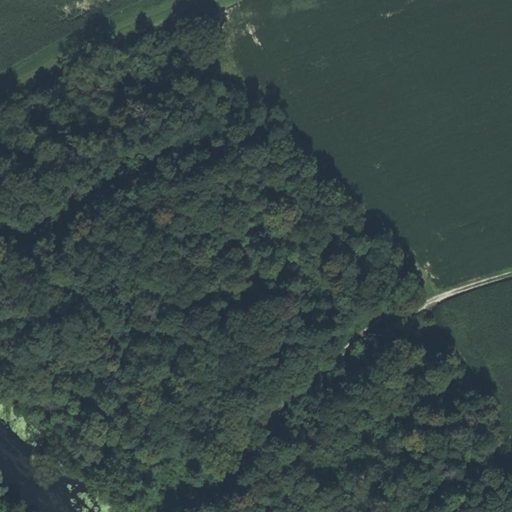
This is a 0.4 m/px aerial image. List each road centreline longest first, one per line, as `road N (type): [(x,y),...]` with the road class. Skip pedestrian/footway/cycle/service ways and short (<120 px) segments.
road 1 (track): [(0,248),(42,280),(124,319),(233,421),(292,408),(373,511)]
road 2 (track): [(511,274),(410,304),(356,341),(292,408)]
road 3 (track): [(186,0),(118,27),(0,95)]
